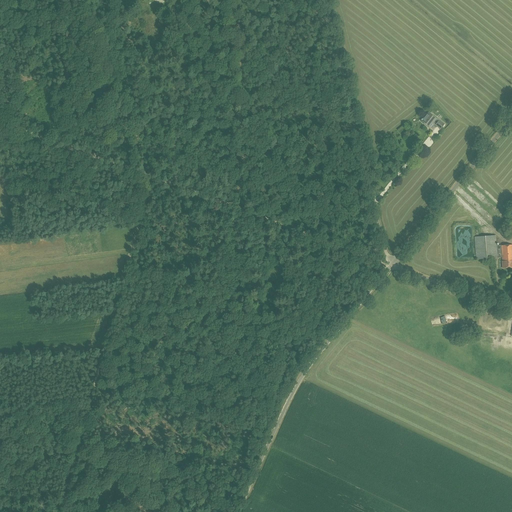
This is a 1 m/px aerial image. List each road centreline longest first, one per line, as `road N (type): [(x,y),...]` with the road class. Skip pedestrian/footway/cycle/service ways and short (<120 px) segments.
road 1 (unclassified): [(237,511),(305,371),(390,264)]
road 2 (unclassified): [(390,264),(330,0)]
road 3 (track): [(150,176),(390,264)]
road 4 (track): [(80,441),(139,219)]
road 5 (unclassified): [(390,264),(511,117)]
road 6 (track): [(150,176),(0,121)]
road 7 (unclassified): [(511,309),(390,264)]
